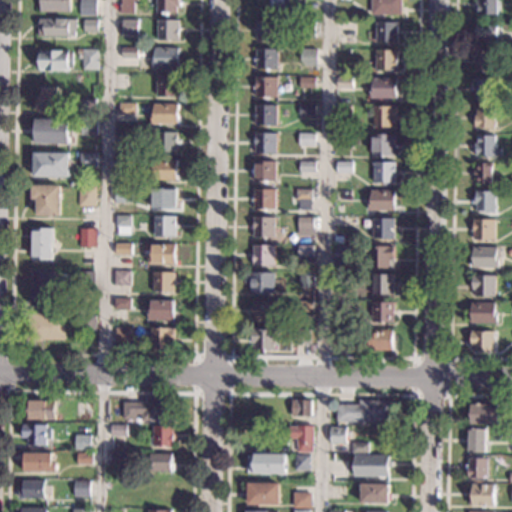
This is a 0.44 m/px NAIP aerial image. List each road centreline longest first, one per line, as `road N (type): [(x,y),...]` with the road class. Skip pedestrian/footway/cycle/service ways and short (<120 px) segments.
road 1 (residential): [(431,511),(441,0)]
road 2 (residential): [(209,511),(218,0)]
road 3 (residential): [(511,375),(0,371)]
